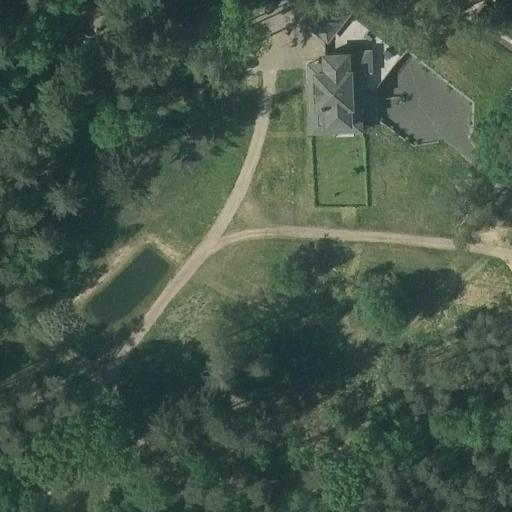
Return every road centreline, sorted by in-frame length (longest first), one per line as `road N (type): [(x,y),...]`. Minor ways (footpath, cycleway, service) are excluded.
road 1 (unknown): [(62,16),(286,47)]
road 2 (unclassified): [(0,109),(74,0)]
